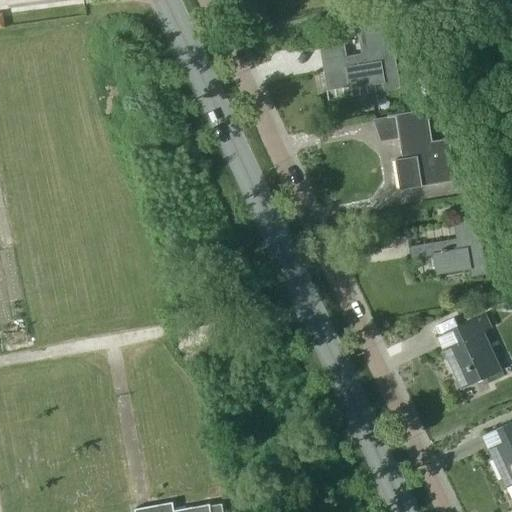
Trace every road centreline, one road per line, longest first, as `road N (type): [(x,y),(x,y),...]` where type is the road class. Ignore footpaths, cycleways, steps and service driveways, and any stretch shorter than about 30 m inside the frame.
road 1 (primary): [(403,511),(162,0)]
road 2 (residential): [(445,511),(204,0)]
